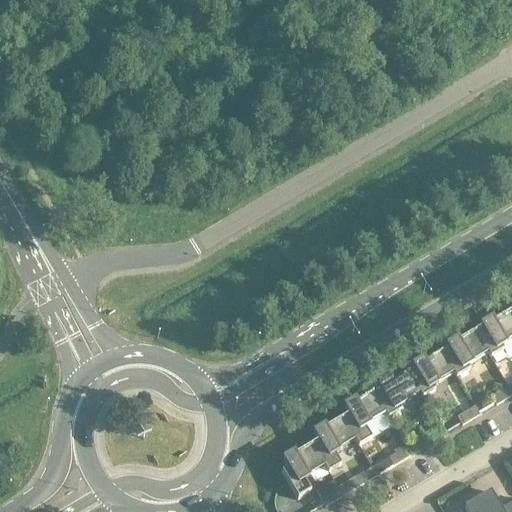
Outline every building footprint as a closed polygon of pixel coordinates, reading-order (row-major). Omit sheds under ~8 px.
[(511,317),(510,313),(487,327),(479,328),(481,331),(475,334),(491,359),(503,352),(502,350),(507,347),(505,344),(511,340),(511,317)] [(491,359),(475,334),(453,347),(445,348),(447,351),(441,354),(456,379),(469,372),(468,371),(473,368),(471,365),(487,355),(490,360),(491,359)] [(456,379),(441,354),(419,367),(411,368),(412,371),(407,374),(422,400),(435,392),(434,391),(439,388),(437,385),(453,375),(456,380),(456,379)] [(422,400),(407,374),(384,388),(376,389),(378,391),(373,395),(388,420),(400,413),(399,411),(405,408),(403,405),(419,396),(422,400)] [(491,399),(496,407),(511,397),(511,395),(508,389),(491,399)] [(388,420),(373,395),(350,408),(342,409),(348,418),(342,421),(358,448),(371,441),(365,431),(370,428),(369,425),(385,416),(387,420),(388,420)] [(457,419),(462,427),(479,417),(474,409),(457,419)] [(358,448),(342,421),(320,434),(312,435),(317,444),(312,447),(328,475),(340,467),(335,458),(340,455),(338,452),(354,442),(358,449),(358,448)] [(423,439),(427,447),(444,437),(440,429),(423,439)] [(328,475),(312,447),(289,461),(281,462),(287,471),(281,474),(297,502),(310,494),(304,484),(309,481),(308,478),(324,469),(327,475),(328,475)] [(389,460),(393,468),(410,458),(405,450),(389,460)] [(354,480),(359,488),(376,478),(371,470),(354,480)] [(320,500),(325,508),(342,498),(337,490),(320,500)] [(511,511),(511,503),(500,511),(490,494),(464,509),(465,511),(511,511)]
